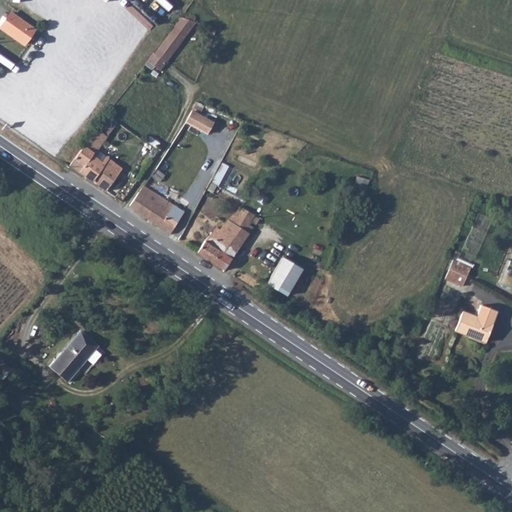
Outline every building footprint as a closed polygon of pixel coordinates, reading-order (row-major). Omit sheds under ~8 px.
[(197,16),(186,10),(146,61),(160,71),(198,19),(197,16)] [(7,16),(0,26),(0,30),(22,47),(32,34),(7,16)] [(205,32),(209,34),(213,26),(210,23),(205,32)] [(113,117),(116,113),(110,107),(106,112),(113,117)] [(191,107),(184,121),(207,132),(214,119),(191,107)] [(83,141),(64,165),(104,192),(122,168),(96,147),(106,132),(96,125),(83,141)] [(356,175),(352,189),(364,193),(368,178),(356,175)] [(205,191),(212,195),(216,188),(209,184),(205,191)] [(141,185),(126,207),(169,235),(183,213),(141,185)] [(208,238),(197,254),(220,269),(251,222),(254,223),(257,219),(240,209),(225,232),(221,230),(208,238)] [(470,263),(452,258),(445,278),(464,283),(470,263)] [(511,260),(507,258),(499,282),(511,286),(511,260)] [(296,269),(281,259),(265,283),(279,293),(296,269)] [(478,318),(463,312),(456,331),(487,343),(499,313),(483,306),(478,318)] [(97,339),(79,327),(63,351),(62,350),(51,365),(72,379),(97,339)] [(10,371),(0,363),(0,385),(0,386),(10,371)]
